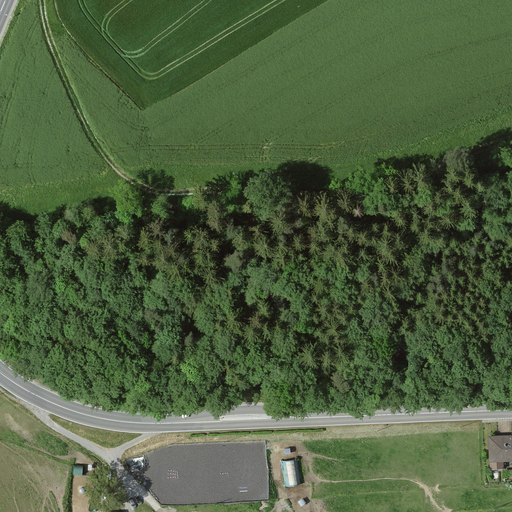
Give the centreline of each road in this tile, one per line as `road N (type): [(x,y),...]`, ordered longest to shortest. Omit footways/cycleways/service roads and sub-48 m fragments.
road 1 (track): [(42,0),(84,126),(124,178),(147,190),(362,188),(511,134)]
road 2 (secondary): [(511,410),(171,422)]
road 3 (track): [(315,416),(252,379),(121,334),(46,246)]
road 4 (track): [(252,379),(477,330)]
road 5 (secondary): [(171,422),(91,416),(43,398)]
